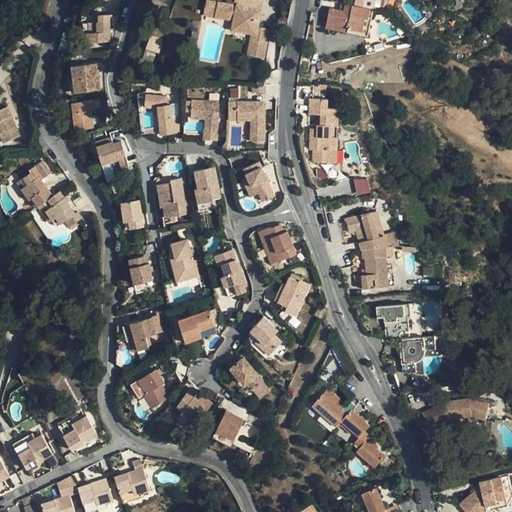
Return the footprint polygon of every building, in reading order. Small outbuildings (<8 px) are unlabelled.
[(240,6),(236,6),(209,0),(206,15),(232,20),(237,21),(236,26),(253,29),(252,35),(247,55),(264,58),(270,29),(258,27),(255,26),(257,13),(253,12),(254,5),(259,6),(260,0),(237,0),(237,2),(241,3),(240,6)] [(258,27),(263,0),(260,0),(259,6),(257,13),(255,26),(258,27)] [(344,11),(339,10),(329,8),(325,27),(347,31),(347,28),(361,31),(364,18),(368,19),(370,8),(374,9),(375,0),(355,0),(354,5),(350,4),(346,3),(344,11)] [(99,21),(89,21),(89,32),(87,32),(87,42),(110,41),(110,21),(111,21),(110,14),(99,14),(99,21)] [(361,31),(361,34),(368,36),(371,20),(368,19),(364,18),(361,31)] [(253,29),(236,26),(235,31),(252,35),(253,29)] [(75,92),(101,89),(98,62),(72,66),(75,92)] [(158,108),(161,135),(173,133),(170,104),(167,104),(166,96),(146,94),(144,106),(158,108)] [(332,125),(337,125),(338,108),(326,108),(327,99),(310,98),(310,113),(321,114),(321,125),(311,124),(310,149),(314,150),(313,163),(327,163),(327,150),(337,150),(337,137),(331,137),(332,125)] [(72,103),(75,130),(94,128),(91,109),(101,108),(99,99),(72,103)] [(216,105),(216,100),(192,99),(191,113),(202,113),(206,119),(206,130),(204,130),(204,139),(217,140),(218,111),(219,111),(220,105),(216,105)] [(253,132),(251,132),(251,141),(264,141),(265,111),(255,101),(237,101),(237,103),(229,103),(228,119),(237,119),(237,115),(248,115),(253,119),(253,132)] [(265,101),(255,101),(265,111),(265,101)] [(0,132),(4,143),(20,136),(7,106),(0,109),(0,132)] [(95,141),(97,146),(113,141),(111,137),(95,141)] [(113,143),(113,141),(97,146),(102,164),(118,160),(118,157),(125,155),(125,154),(121,141),(113,143)] [(336,163),(337,150),(327,150),(327,163),(336,163)] [(125,154),(125,155),(128,165),(136,163),(132,152),(125,154)] [(20,164),(22,166),(23,167),(26,167),(28,167),(35,162),(30,155),(20,157),(19,161),(20,163),(20,164)] [(31,173),(20,180),(25,186),(22,189),(29,199),(30,199),(32,197),(38,206),(41,204),(52,220),(56,218),(60,224),(65,221),(70,226),(79,220),(82,218),(77,212),(75,213),(67,203),(64,198),(59,191),(52,196),(41,180),(51,173),(42,161),(29,170),(31,173)] [(243,168),(247,177),(255,194),(259,192),(263,201),(275,195),(259,161),(243,168)] [(198,188),(201,203),(213,201),(213,199),(221,197),(214,166),(195,170),(198,188)] [(250,196),(255,194),(247,177),(242,179),(250,196)] [(187,214),(181,178),(171,179),(171,182),(158,184),(161,207),(164,206),(166,217),(187,214)] [(370,192),(366,178),(353,181),(356,195),(370,192)] [(26,201),(29,199),(22,189),(19,190),(26,201)] [(36,208),(38,206),(32,197),(30,199),(36,208)] [(133,221),(134,228),(143,227),(139,200),(121,203),(124,222),(128,221),(133,221)] [(50,222),(52,220),(41,204),(38,206),(50,222)] [(376,210),(372,212),(379,236),(383,234),(376,210)] [(365,257),(366,269),(367,274),(362,274),(363,288),(388,286),(386,259),(385,246),(387,246),(383,234),(379,236),(372,212),(346,219),(349,231),(356,229),(358,236),(360,241),(362,249),(363,257),(365,257)] [(82,223),(79,220),(70,226),(72,230),(82,223)] [(194,237),(190,224),(176,227),(180,241),(187,239),(194,237)] [(280,233),(277,225),(269,228),(268,228),(258,231),(267,255),(273,252),(277,262),(296,254),(287,231),(284,232),(280,233)] [(383,234),(387,246),(399,245),(395,231),(383,234)] [(174,252),(169,253),(174,269),(183,267),(187,279),(198,276),(192,255),(194,254),(192,247),(190,248),(187,239),(180,241),(171,243),(174,252)] [(347,252),(362,249),(360,241),(345,244),(347,252)] [(247,286),(241,271),(240,271),(232,249),(215,255),(219,265),(222,264),(226,275),(222,277),(225,287),(234,284),(238,294),(246,291),(244,287),(247,286)] [(273,252),(267,255),(271,264),(277,262),(273,252)] [(129,259),(134,284),(144,282),(153,280),(149,263),(146,263),(144,256),(129,259)] [(392,258),(386,259),(388,286),(394,286),(392,258)] [(177,282),(187,279),(183,267),(174,269),(177,282)] [(359,288),(363,288),(362,274),(353,275),(356,287),(359,288)] [(287,306),(285,310),(296,315),(310,284),(299,279),(298,281),(289,277),(285,285),(282,283),(274,300),(284,305),(287,306)] [(146,292),(144,282),(134,284),(136,294),(146,292)] [(229,297),(238,294),(234,284),(225,287),(229,297)] [(192,298),(193,295),(192,288),(188,286),(171,291),(174,303),(192,298)] [(410,304),(378,306),(379,317),(385,317),(386,329),(389,329),(389,339),(400,338),(403,374),(417,373),(416,362),(419,362),(421,360),(423,359),(424,358),(425,357),(426,355),(427,353),(427,349),(437,348),(436,335),(423,336),(410,337),(408,315),(411,315),(410,304)] [(314,314),(322,318),(327,308),(323,307),(319,305),(314,314)] [(210,310),(178,320),(185,342),(202,337),(200,331),(215,326),(210,310)] [(411,315),(408,315),(410,337),(423,336),(421,314),(411,315)] [(159,315),(130,324),(137,350),(149,347),(146,337),(163,332),(159,315)] [(263,316),(250,330),(251,331),(259,339),(272,351),(282,342),(274,334),(276,333),(272,330),(275,327),(263,316)] [(132,352),(137,350),(130,324),(124,325),(132,352)] [(203,337),(216,332),(214,327),(201,333),(203,337)] [(71,334),(67,348),(81,352),(84,338),(71,334)] [(272,351),(259,339),(256,342),(269,355),(272,351)] [(231,368),(244,384),(247,383),(252,390),(263,381),(244,357),(231,368)] [(156,369),(138,380),(146,393),(144,395),(152,408),(170,397),(162,384),(164,383),(156,369)] [(203,403),(198,400),(187,392),(178,405),(184,409),(181,413),(197,425),(212,404),(206,400),(203,403)] [(342,421),(347,415),(323,394),(313,406),(325,416),(328,413),(333,417),(330,421),(337,427),(342,421)] [(439,405),(439,404),(436,405),(423,413),(430,428),(450,419),(472,415),(486,419),(490,403),(470,398),(448,401),(448,405),(439,405)] [(370,425),(352,409),(347,415),(342,421),(354,432),(357,428),(362,433),(359,436),(360,437),(364,431),(370,425)] [(226,410),(216,430),(234,439),(244,419),(226,410)] [(91,437),(91,439),(98,435),(87,416),(80,419),(77,414),(58,425),(72,450),(84,443),(83,441),(91,437)] [(230,446),(234,439),(216,430),(212,437),(230,446)] [(47,453),(49,456),(56,453),(46,432),(40,435),(37,431),(17,440),(29,465),(42,459),(40,457),(47,453)] [(371,437),(364,431),(360,437),(355,443),(361,447),(357,451),(358,452),(361,448),(366,453),(363,456),(376,468),(386,456),(368,440),(371,437)] [(361,447),(355,443),(352,447),(357,451),(361,447)] [(0,477),(1,477),(3,480),(10,476),(0,458),(0,477)] [(132,461),(135,469),(143,467),(140,458),(132,461)] [(150,489),(143,467),(135,469),(136,472),(128,475),(127,472),(114,476),(123,503),(144,496),(142,491),(150,489)] [(57,482),(62,497),(70,494),(79,491),(78,486),(72,475),(57,482)] [(487,511),(485,505),(497,503),(497,500),(506,498),(502,477),(480,482),(481,486),(460,504),(466,511),(487,511)] [(106,478),(98,480),(99,483),(91,485),(91,482),(78,486),(79,491),(85,511),(91,511),(107,507),(105,502),(113,500),(106,478)] [(382,511),(386,510),(376,488),(362,494),(369,509),(373,507),(375,511),(382,511)] [(74,511),(70,494),(62,497),(63,499),(55,502),(54,499),(41,503),(43,511),(74,511)] [(497,503),(498,508),(508,506),(506,498),(497,500),(497,503)] [(498,508),(497,503),(485,505),(487,511),(490,510),(498,508)]
